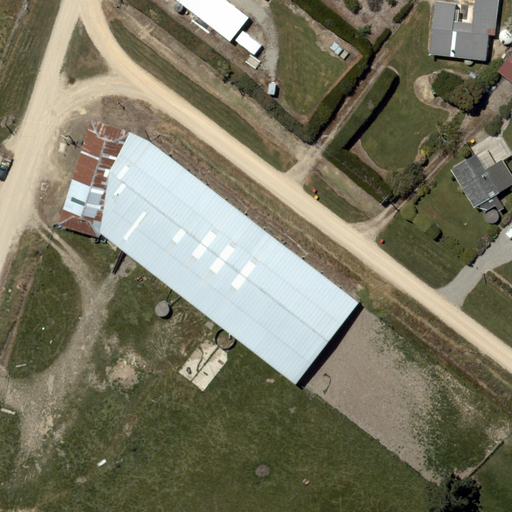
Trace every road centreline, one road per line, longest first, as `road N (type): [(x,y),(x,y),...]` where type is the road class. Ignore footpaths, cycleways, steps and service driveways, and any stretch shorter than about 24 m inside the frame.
road 1 (residential): [(59,40),(147,84),(511,363)]
road 2 (unclassified): [(0,225),(59,40)]
